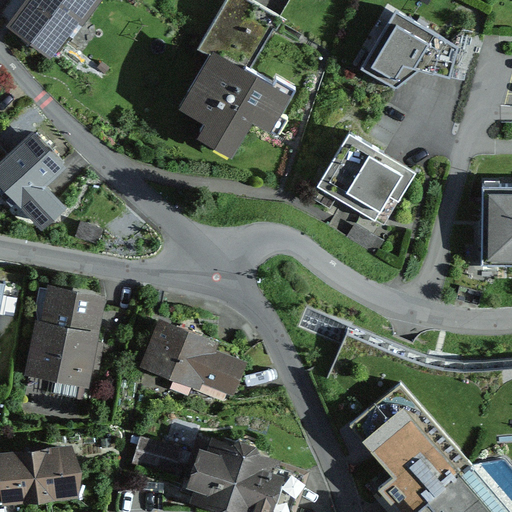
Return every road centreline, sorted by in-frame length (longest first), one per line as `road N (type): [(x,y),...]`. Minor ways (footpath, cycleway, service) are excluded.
road 1 (residential): [(213,277),(249,243),(273,238),(369,286),(458,311),(511,315)]
road 2 (residential): [(213,277),(0,49)]
road 3 (residential): [(335,511),(318,426),(213,277)]
road 4 (residential): [(213,277),(0,240)]
